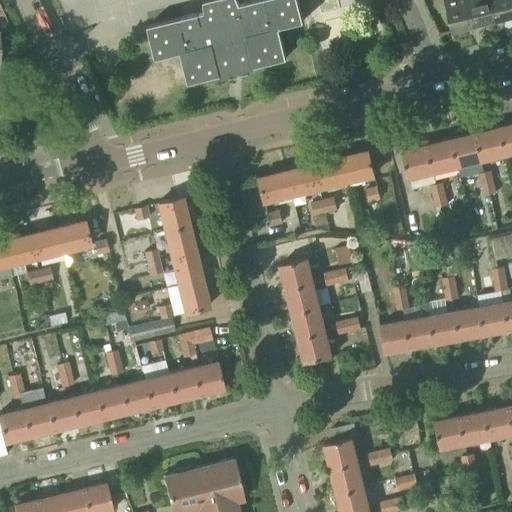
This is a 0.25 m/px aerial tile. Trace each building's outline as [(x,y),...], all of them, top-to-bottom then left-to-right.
[(296,0),(254,0),(238,4),(236,0),(209,0),(203,2),(204,12),(147,26),(155,58),(180,52),(188,82),(219,74),(220,77),(231,75),(231,76),(244,73),(244,71),(255,69),(254,66),(285,58),(278,28),(302,22),(296,0)] [(473,26),(466,0),(443,0),(451,32),(473,26)] [(488,0),(466,0),(473,26),(494,21),(488,0)] [(488,0),(494,21),(511,16),(511,3),(511,0),(488,0)] [(116,12),(118,28),(141,25),(138,9),(116,12)] [(511,151),(511,122),(498,126),(505,153),(511,151)] [(505,153),(498,126),(474,132),(480,159),(505,153)] [(474,132),(449,138),(456,165),(480,159),(474,132)] [(449,138),(424,144),(431,171),(456,165),(449,138)] [(431,171),(424,144),(400,150),(407,178),(431,171)] [(369,149),(341,156),(347,181),(375,174),(369,149)] [(341,156),(314,163),(320,188),(347,181),(341,156)] [(314,163),(286,170),(292,195),(320,188),(314,163)] [(286,170),(258,177),(265,201),(292,195),(286,170)] [(492,181),(489,170),(478,172),(481,184),(492,181)] [(495,192),(492,181),(481,184),(483,195),(495,192)] [(443,193),(440,182),(429,184),(431,196),(443,193)] [(377,185),(365,188),(368,201),(380,198),(377,185)] [(445,204),(443,193),(431,196),(434,207),(445,204)] [(164,230),(187,224),(180,196),(157,202),(164,230)] [(334,196),(322,199),(325,211),(337,208),(334,196)] [(322,199),(311,202),(314,214),(325,211),(322,199)] [(145,205),(132,208),(135,220),(148,217),(145,205)] [(267,213),(269,226),(282,223),(279,211),(267,213)] [(324,213),(313,216),(316,227),(327,224),(324,213)] [(84,220),(56,227),(62,251),(90,244),(84,220)] [(187,224),(164,230),(171,257),(194,251),(187,224)] [(62,251),(56,227),(29,233),(35,258),(62,251)] [(495,259),(502,257),(511,255),(511,232),(510,233),(510,234),(491,238),(495,259)] [(29,233),(2,240),(8,265),(35,258),(29,233)] [(108,252),(108,250),(104,238),(92,241),(96,255),(108,252)] [(8,265),(2,240),(0,240),(0,278),(11,276),(8,265)] [(335,251),(339,266),(353,263),(349,247),(335,251)] [(146,263),(158,260),(155,249),(143,252),(146,263)] [(200,279),(194,251),(171,257),(177,284),(200,279)] [(286,289),(313,282),(306,257),(280,264),(286,289)] [(161,272),(158,260),(146,263),(149,275),(161,272)] [(48,266),(37,269),(40,282),(52,279),(48,266)] [(504,277),(502,266),(491,268),(493,279),(504,277)] [(348,279),(347,273),(345,268),(334,271),(337,282),(348,279)] [(40,282),(37,269),(25,272),(28,285),(40,282)] [(371,291),(366,270),(356,272),(360,293),(371,291)] [(337,282),(334,271),(323,273),(326,285),(337,282)] [(455,286),(453,275),(442,277),(444,288),(455,286)] [(506,288),(504,277),(493,279),(495,291),(506,288)] [(200,279),(177,284),(184,312),(207,307),(200,279)] [(319,306),(313,282),(286,289),(292,313),(319,306)] [(406,295),(404,284),(393,286),(395,298),(406,295)] [(457,298),(455,286),(444,288),(446,300),(457,298)] [(130,295),(136,309),(150,303),(145,289),(130,295)] [(324,294),(325,304),(351,304),(351,293),(324,294)] [(408,307),(406,295),(395,298),(397,309),(408,307)] [(511,329),(511,299),(503,301),(508,330),(511,329)] [(503,301),(478,306),(484,335),(508,330),(503,301)] [(169,303),(156,306),(159,318),(172,315),(169,303)] [(319,306),(292,313),(298,337),(325,331),(319,306)] [(478,306),(454,311),(459,339),(484,335),(478,306)] [(459,339),(454,311),(429,315),(435,344),(459,339)] [(114,322),(111,312),(102,315),(104,325),(114,322)] [(64,313),(48,316),(50,327),(66,323),(64,313)] [(435,344),(429,315),(405,320),(410,349),(435,344)] [(47,316),(39,318),(42,329),(49,327),(47,316)] [(360,328),(358,316),(346,319),(349,330),(353,329),(360,328)] [(349,330),(346,319),(335,322),(338,333),(349,330)] [(410,349),(405,320),(380,324),(385,353),(410,349)] [(134,340),(150,336),(147,324),(130,328),(134,340)] [(212,340),(208,327),(189,331),(192,342),(192,344),(212,340)] [(192,342),(189,331),(177,334),(179,346),(192,342)] [(331,355),(325,331),(298,337),(304,362),(331,355)] [(159,339),(147,342),(150,354),(162,351),(159,339)] [(195,354),(192,344),(192,342),(179,346),(182,357),(195,354)] [(119,361),(116,350),(105,352),(107,364),(119,361)] [(224,364),(227,376),(241,373),(238,360),(224,364)] [(70,373),(67,361),(56,364),(59,375),(70,373)] [(121,372),(119,361),(107,364),(110,375),(121,372)] [(192,367),(198,394),(223,388),(216,361),(192,367)] [(192,367),(167,373),(174,400),(198,394),(192,367)] [(22,385),(19,373),(8,376),(10,387),(22,385)] [(73,384),(70,373),(59,375),(62,387),(73,384)] [(174,400),(167,373),(143,379),(150,406),(174,400)] [(143,379),(119,385),(125,412),(150,406),(143,379)] [(24,396),(22,385),(10,387),(13,399),(24,396)] [(119,385),(94,391),(101,418),(125,412),(119,385)] [(101,418),(94,391),(70,397),(77,424),(101,418)] [(77,424),(70,397),(46,403),(52,430),(77,424)] [(52,430),(46,403),(22,409),(28,436),(52,430)] [(511,433),(511,424),(508,406),(484,410),(489,438),(511,433)] [(28,436),(22,409),(0,414),(0,428),(3,442),(28,436)] [(489,438),(484,410),(459,415),(465,443),(489,438)] [(465,443),(459,415),(434,420),(439,448),(465,443)] [(350,437),(350,438),(356,437),(352,424),(330,429),(333,442),(350,437)] [(350,437),(333,442),(324,444),(330,469),(356,462),(350,438),(350,437)] [(378,450),(381,463),(392,460),(389,447),(378,450)] [(381,463),(378,450),(367,452),(370,465),(381,463)] [(462,467),(475,464),(473,453),(460,455),(462,467)] [(237,511),(235,501),(243,499),(239,485),(236,486),(233,473),(236,472),(233,458),(189,469),(190,472),(177,475),(176,472),(162,475),(170,506),(209,497),(211,505),(193,509),(193,511),(237,511)] [(362,486),(356,462),(330,469),(336,493),(362,486)] [(477,475),(475,464),(462,467),(464,478),(477,475)] [(396,489),(416,485),(413,473),(393,478),(396,489)] [(449,476),(436,479),(440,496),(444,499),(453,497),(449,476)] [(82,489),(87,511),(102,511),(111,510),(105,483),(82,489)] [(363,511),(368,511),(362,486),(336,493),(340,511),(363,511)] [(87,511),(82,489),(59,494),(63,511),(87,511)] [(63,511),(59,494),(36,499),(38,511),(63,511)] [(401,496),(390,498),(393,511),(404,509),(401,496)] [(389,511),(393,511),(390,498),(379,501),(381,511),(389,511)] [(38,511),(36,499),(12,505),(14,511),(38,511)]
